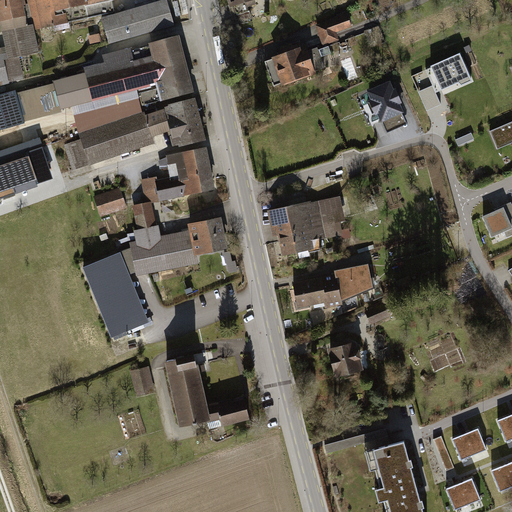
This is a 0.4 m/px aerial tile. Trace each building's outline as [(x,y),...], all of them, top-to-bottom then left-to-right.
[(25,0),(8,0),(0,2),(0,27),(5,50),(0,51),(0,85),(25,80),(20,59),(41,54),(36,33),(30,7),(27,7),(25,0)] [(114,0),(28,0),(30,7),(36,33),(68,26),(65,12),(114,0)] [(173,27),(164,0),(100,20),(108,46),(173,27)] [(251,0),(228,0),(235,24),(251,19),(247,9),(254,7),(251,0)] [(346,15),(315,26),(323,47),(338,42),(336,34),(351,29),(346,15)] [(192,95),(176,37),(100,57),(103,65),(83,70),(84,75),(52,84),(52,87),(14,97),(13,94),(0,97),(0,131),(25,125),(24,123),(61,113),(60,111),(155,85),(160,104),(192,95)] [(304,47),(268,59),(279,89),(314,77),(304,47)] [(312,51),(314,64),(322,63),(320,50),(312,51)] [(414,74),(427,111),(442,105),(439,96),(474,83),(464,56),(414,74)] [(391,82),(367,93),(371,102),(367,104),(374,118),(378,118),(381,126),(404,116),(401,108),(403,107),(396,91),(395,91),(391,82)] [(202,143),(192,100),(161,107),(162,111),(144,115),(139,100),(126,104),(131,118),(76,136),(86,167),(154,144),(152,138),(166,133),(170,149),(202,143)] [(511,123),(489,133),(496,153),(511,146),(511,123)] [(213,191),(204,148),(165,157),(170,179),(154,183),(158,203),(213,191)] [(29,160),(0,169),(0,197),(37,185),(29,160)] [(121,188),(94,197),(101,218),(128,209),(121,188)] [(318,199),(265,210),(272,241),(276,240),(280,258),(314,251),(311,240),(326,237),(318,199)] [(511,204),(511,201),(482,213),(491,235),(504,230),(507,236),(511,234),(511,204)] [(132,207),(137,230),(157,226),(152,203),(132,207)] [(222,249),(216,218),(184,224),(186,232),(160,238),(157,226),(137,230),(132,231),(134,242),(128,243),(135,276),(197,264),(195,255),(222,249)] [(121,256),(83,273),(111,342),(149,325),(121,256)] [(336,271),(293,279),(298,304),(325,298),(327,306),(342,299),(341,296),(373,282),(369,260),(336,267),(336,271)] [(382,306),(365,313),(370,325),(387,318),(382,306)] [(352,343),(325,349),(332,378),(359,371),(352,343)] [(197,354),(167,360),(181,424),(211,418),(197,354)] [(148,366),(129,371),(135,395),(154,390),(148,366)] [(234,395),(208,400),(213,424),(250,416),(245,395),(234,398),(234,395)] [(511,415),(499,421),(506,437),(511,433),(511,415)] [(478,429),(454,438),(462,458),(486,448),(478,429)] [(425,511),(404,437),(375,445),(385,481),(376,484),(380,496),(388,494),(393,511),(425,511)] [(444,454),(450,467),(454,466),(448,452),(444,454)] [(511,463),(493,470),(501,490),(511,486),(511,463)] [(472,479),(448,488),(456,509),(481,499),(472,479)]
